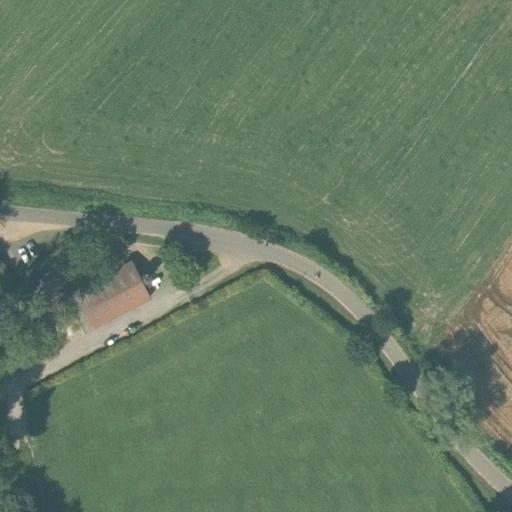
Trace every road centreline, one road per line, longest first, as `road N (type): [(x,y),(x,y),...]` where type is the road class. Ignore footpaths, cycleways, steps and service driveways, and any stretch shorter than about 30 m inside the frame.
road 1 (unclassified): [(511,494),(461,446),(363,312),(288,255),(182,232),(0,214)]
road 2 (track): [(252,245),(186,292),(0,393)]
